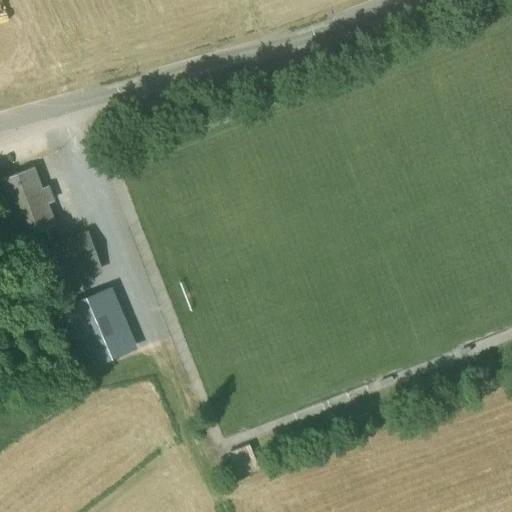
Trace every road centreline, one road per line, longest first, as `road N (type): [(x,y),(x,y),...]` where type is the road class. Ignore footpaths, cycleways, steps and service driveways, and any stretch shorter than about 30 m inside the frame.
road 1 (unclassified): [(405,0),(310,40),(0,138)]
road 2 (track): [(239,511),(98,111)]
road 3 (track): [(187,371),(68,399),(0,400)]
